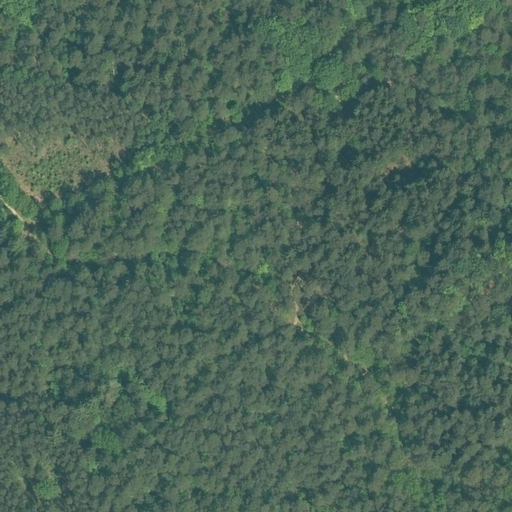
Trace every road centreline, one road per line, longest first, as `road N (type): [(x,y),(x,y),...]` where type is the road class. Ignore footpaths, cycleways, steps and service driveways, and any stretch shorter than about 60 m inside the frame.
road 1 (track): [(389,0),(274,104),(31,234)]
road 2 (track): [(286,324),(228,369),(159,476),(120,511)]
